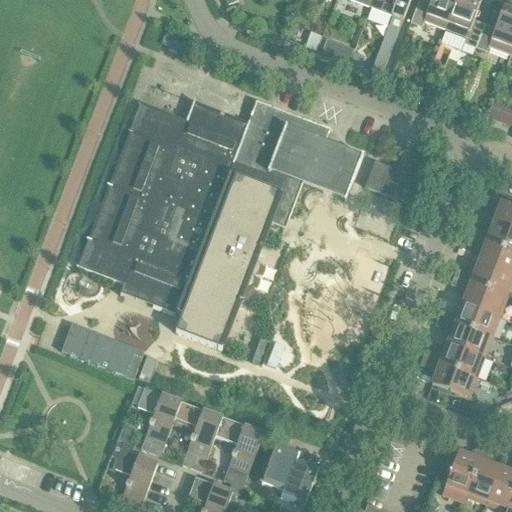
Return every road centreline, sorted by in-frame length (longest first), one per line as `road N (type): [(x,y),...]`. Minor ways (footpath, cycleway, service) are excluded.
road 1 (tertiary): [(474,145),(218,42),(191,0)]
road 2 (tertiary): [(376,394),(474,145)]
road 3 (residential): [(511,418),(472,428),(376,394)]
road 4 (tertiary): [(334,511),(376,394)]
